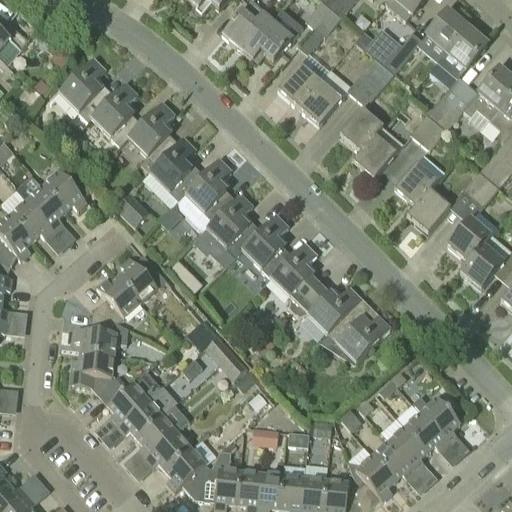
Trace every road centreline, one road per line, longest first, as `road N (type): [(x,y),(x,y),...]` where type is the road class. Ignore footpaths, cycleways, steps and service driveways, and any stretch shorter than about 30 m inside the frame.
road 1 (residential): [(511,412),(159,50),(81,0)]
road 2 (residential): [(133,511),(97,460),(41,411),(38,384),(51,295),(121,228)]
